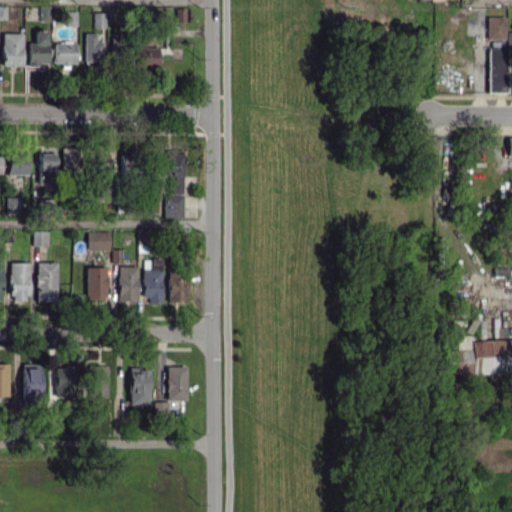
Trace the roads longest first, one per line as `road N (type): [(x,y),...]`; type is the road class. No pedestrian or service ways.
road 1 (residential): [(212,0),(213,511)]
road 2 (residential): [(0,111),(213,114)]
road 3 (residential): [(0,332),(212,333)]
